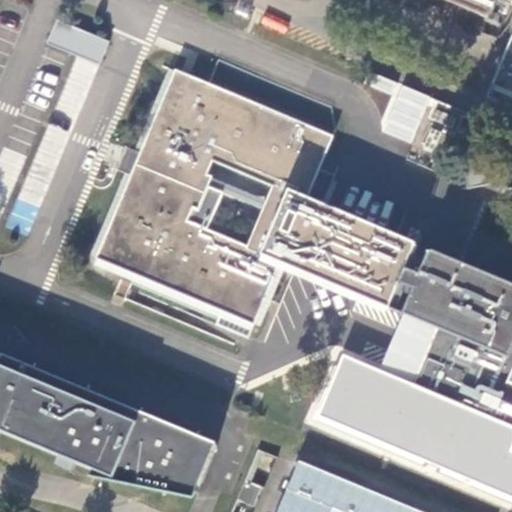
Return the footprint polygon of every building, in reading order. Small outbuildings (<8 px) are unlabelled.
[(444,0),(490,19),(497,0),(444,0)] [(55,19),(46,43),(100,62),(108,39),(55,19)] [(511,41),(488,98),(511,107),(511,41)] [(183,75),(179,73),(143,158),(133,154),(129,164),(127,169),(126,173),(136,177),(101,260),(128,271),(237,316),(259,325),(284,264),(404,313),(511,355),(511,248),(506,248),(496,250),(488,255),(480,270),(309,200),(335,138),(187,77),(183,75)] [(128,271),(125,279),(234,324),(237,316),(128,271)] [(511,362),(511,355),(404,313),(380,372),(511,423),(511,448),(511,449),(511,383),(505,380),(511,362)] [(217,446),(3,357),(1,361),(0,360),(0,435),(1,433),(94,472),(94,473),(196,494),(217,446)] [(511,423),(380,372),(344,358),(318,422),(511,500),(511,362),(505,380),(511,383),(511,449),(511,448),(511,423)] [(411,511),(297,469),(279,511),(411,511)] [(246,481),(237,500),(253,506),(261,487),(246,481)]
